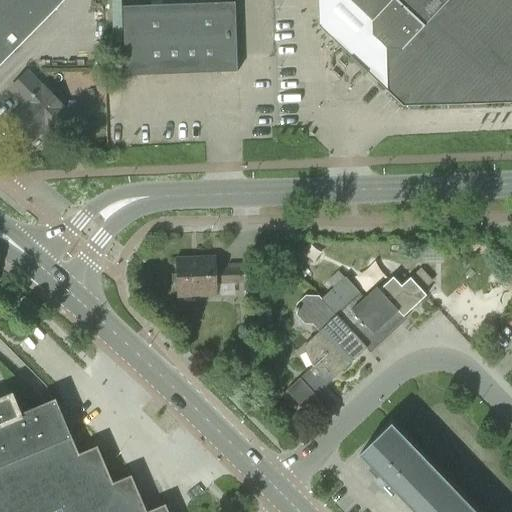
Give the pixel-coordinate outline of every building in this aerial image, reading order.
[(0,0),(0,66),(59,7),(52,0),(0,0)] [(511,0),(347,0),(372,23),(372,36),(386,49),(387,93),(403,107),(511,104),(511,0)] [(122,8),(125,78),(237,73),(234,3),(122,8)] [(10,91),(25,105),(5,124),(27,146),(50,123),(64,137),(77,124),(63,110),(64,109),(42,88),(28,74),(10,91)] [(243,284),(244,292),(258,292),(256,257),(242,257),(243,265),(227,266),(227,270),(216,270),(215,258),(175,259),(177,298),(217,297),(216,285),(243,284)] [(319,297),(318,297),(336,316),(367,349),(377,339),(378,340),(426,296),(410,279),(401,287),(393,278),(379,291),(376,288),(364,298),(345,277),(322,299),(319,297)] [(336,316),(318,297),(305,296),(296,305),(296,316),(304,325),(312,326),(322,336),(308,349),(320,361),(286,392),(293,400),(306,388),(315,397),(367,349),(336,316)] [(0,511),(167,511),(165,505),(149,511),(146,511),(131,476),(113,484),(97,447),(79,455),(55,400),(19,415),(14,406),(11,397),(0,401),(0,511)] [(358,455),(405,504),(437,474),(390,425),(358,455)] [(405,504),(413,511),(473,511),(437,474),(405,504)]
